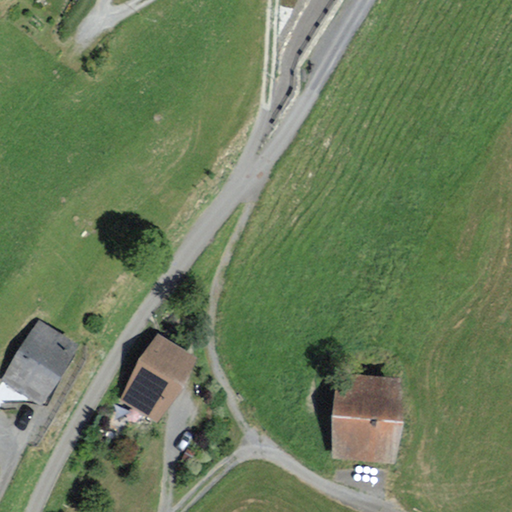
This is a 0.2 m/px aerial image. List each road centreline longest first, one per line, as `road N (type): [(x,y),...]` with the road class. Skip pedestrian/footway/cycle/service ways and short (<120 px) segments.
road 1 (residential): [(228,201),(127,342),(33,511)]
road 2 (track): [(364,0),(275,149),(228,201)]
road 3 (track): [(272,0),(261,119),(239,176),(244,184)]
road 4 (residential): [(263,452),(338,497),(381,511)]
